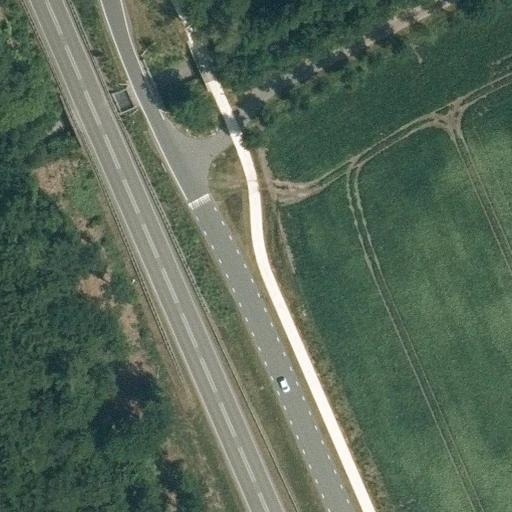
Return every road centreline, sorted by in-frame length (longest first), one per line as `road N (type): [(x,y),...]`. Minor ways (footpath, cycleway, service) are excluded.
road 1 (trunk): [(267,511),(46,0)]
road 2 (tertiary): [(341,511),(183,165)]
road 3 (unclassified): [(183,165),(224,139),(270,87),(447,0)]
road 4 (tertiary): [(183,165),(148,104),(111,0)]
